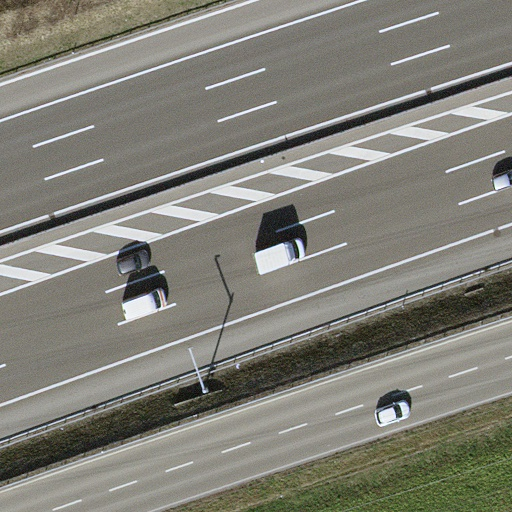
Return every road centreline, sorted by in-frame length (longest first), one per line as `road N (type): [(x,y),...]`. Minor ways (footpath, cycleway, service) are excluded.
road 1 (motorway): [(0,351),(511,170)]
road 2 (motorway): [(511,8),(0,177)]
road 3 (tertiary): [(49,511),(511,357)]
